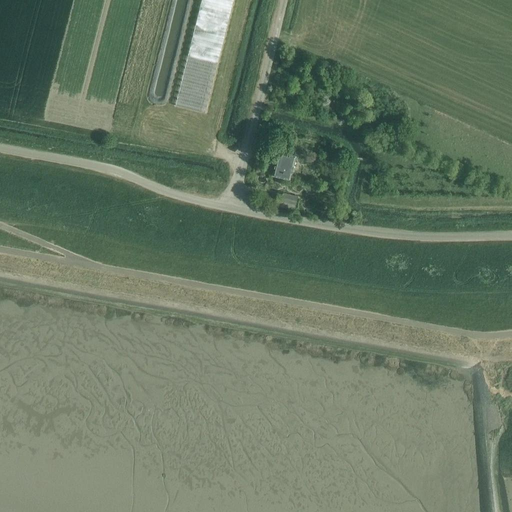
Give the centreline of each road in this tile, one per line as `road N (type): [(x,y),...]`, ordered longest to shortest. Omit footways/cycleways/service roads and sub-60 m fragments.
road 1 (unclassified): [(231,207),(391,234),(511,236)]
road 2 (unclassified): [(231,207),(118,171),(0,148)]
road 3 (unclassified): [(231,207),(285,0)]
